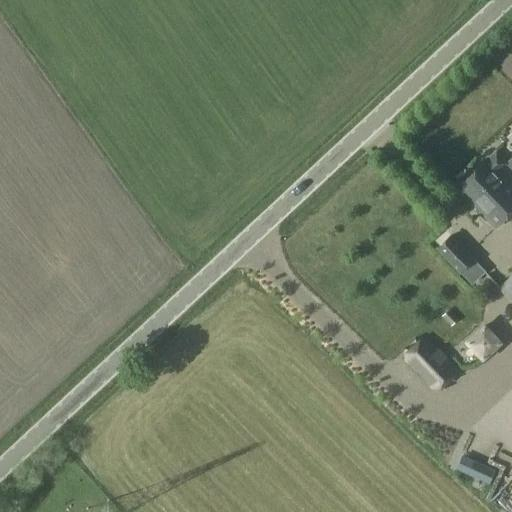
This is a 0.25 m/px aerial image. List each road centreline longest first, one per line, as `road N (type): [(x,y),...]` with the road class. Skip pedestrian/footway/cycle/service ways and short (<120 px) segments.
road 1 (unclassified): [(0,476),(508,0)]
road 2 (unknown): [(249,242),(417,388),(469,394),(511,368)]
